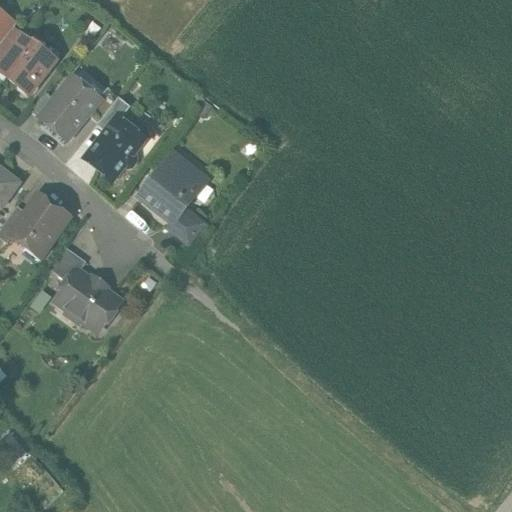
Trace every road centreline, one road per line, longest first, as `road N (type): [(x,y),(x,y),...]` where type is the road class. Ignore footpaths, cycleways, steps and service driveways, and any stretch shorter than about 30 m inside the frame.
road 1 (track): [(456,511),(140,246)]
road 2 (residential): [(0,123),(140,246)]
